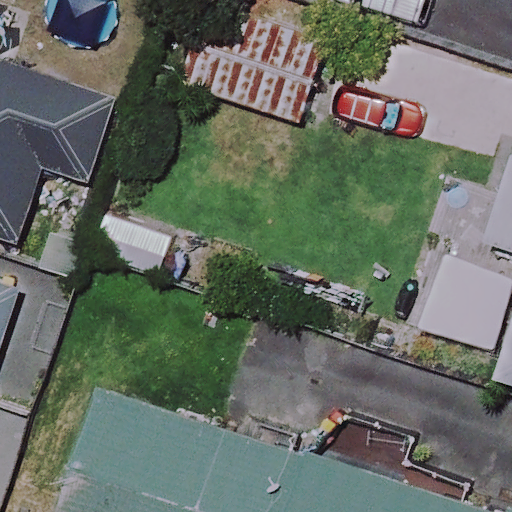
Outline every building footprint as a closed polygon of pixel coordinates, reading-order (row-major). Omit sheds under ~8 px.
[(335,37),(228,0),(221,0),(193,81),(306,121),(335,37)] [(0,228),(22,235),(46,161),(93,177),(119,96),(0,58),(0,228)] [(511,270),(455,251),(431,326),(511,352),(511,354),(508,367),(511,368),(511,211),(505,234),(511,236),(511,270)] [(0,380),(30,293),(0,282),(0,380)] [(508,511),(122,383),(78,511),(508,511)]
